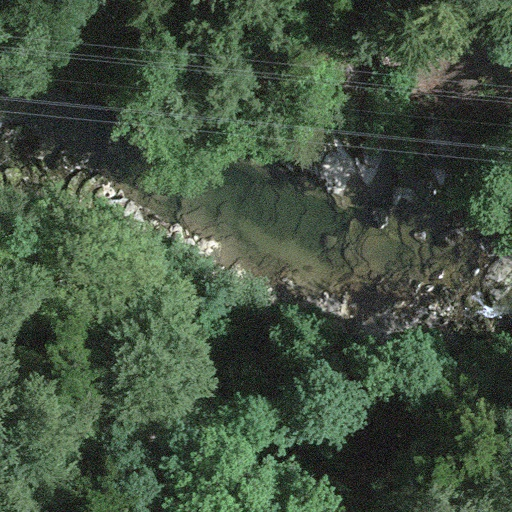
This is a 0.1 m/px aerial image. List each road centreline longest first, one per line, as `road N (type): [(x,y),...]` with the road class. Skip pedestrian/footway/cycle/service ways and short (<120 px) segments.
road 1 (track): [(66,439),(267,511)]
road 2 (unclassified): [(0,392),(154,511)]
